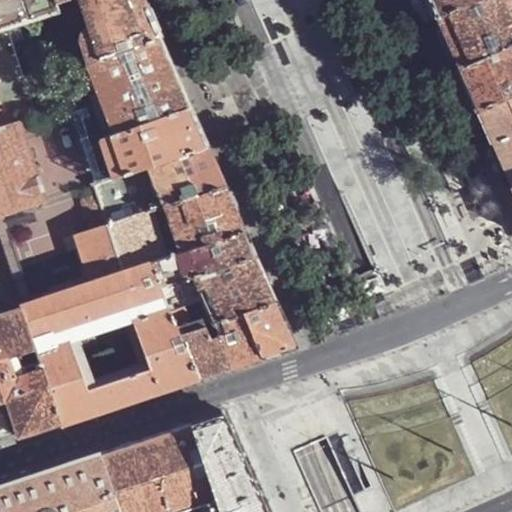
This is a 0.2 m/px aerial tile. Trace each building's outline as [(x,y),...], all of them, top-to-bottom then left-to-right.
[(53,0),(0,0),(0,30),(57,11),(56,7),(54,1),(53,0)] [(58,0),(78,0),(88,27),(83,30),(79,35),(80,42),(84,55),(86,62),(159,38),(148,12),(142,0),(53,0),(54,1),(58,0)] [(195,11),(189,0),(181,0),(178,2),(184,16),(195,11)] [(427,0),(434,16),(471,0),(427,0)] [(511,3),(510,0),(471,0),(434,16),(456,67),(511,43),(511,3)] [(67,4),(56,7),(57,11),(63,26),(73,23),(67,4)] [(72,36),(66,37),(70,47),(76,45),(72,36)] [(159,38),(86,62),(101,101),(111,126),(114,133),(190,107),(159,38)] [(511,43),(456,67),(475,109),(511,92),(511,43)] [(84,55),(74,59),(76,65),(82,63),(86,62),(84,55)] [(82,63),(76,65),(78,72),(84,69),(82,63)] [(0,109),(12,105),(0,69),(0,109)] [(511,92),(475,109),(509,186),(511,184),(511,92)] [(86,96),(76,99),(79,107),(88,103),(86,96)] [(12,105),(0,109),(0,127),(17,122),(17,119),(12,105)] [(207,146),(190,107),(114,133),(109,135),(106,136),(100,138),(98,139),(112,178),(148,166),(207,146)] [(26,116),(17,119),(17,122),(19,126),(20,126),(28,123),(26,116)] [(0,216),(30,207),(40,237),(50,234),(39,202),(45,200),(20,126),(19,126),(17,122),(0,127),(0,216)] [(103,129),(97,131),(100,138),(106,136),(103,129)] [(207,146),(148,166),(160,195),(165,205),(224,185),(207,146)] [(112,178),(107,179),(118,210),(160,195),(148,166),(112,178)] [(224,185),(165,205),(181,251),(244,230),(224,185)] [(165,205),(154,209),(169,255),(174,254),(181,251),(165,205)] [(154,209),(147,211),(163,257),(169,255),(154,209)] [(125,218),(107,224),(123,269),(123,271),(149,262),(163,257),(147,211),(125,218)] [(107,224),(73,236),(89,281),(123,269),(107,224)] [(181,251),(174,254),(184,278),(194,275),(255,255),(244,230),(181,251)] [(163,257),(149,262),(159,286),(184,278),(174,254),(169,255),(163,257)] [(255,255),(194,275),(203,297),(214,321),(220,319),(243,312),(275,301),(255,255)] [(356,279),(348,261),(335,267),(343,285),(356,279)] [(159,286),(149,262),(123,271),(123,269),(89,281),(19,304),(20,307),(34,349),(40,366),(60,422),(61,424),(89,415),(110,407),(131,401),(176,385),(197,378),(179,334),(168,309),(159,286)] [(187,303),(203,297),(194,275),(184,278),(159,286),(168,309),(187,303)] [(203,297),(187,303),(197,327),(202,325),(212,322),(214,321),(203,297)] [(275,301),(243,312),(262,357),(295,346),(275,301)] [(187,303),(168,309),(179,334),(197,327),(187,303)] [(0,314),(0,444),(9,441),(9,442),(14,440),(61,424),(60,422),(40,366),(17,374),(11,357),(34,349),(20,307),(0,314)] [(243,312),(220,319),(223,325),(214,328),(217,334),(230,367),(248,361),(262,357),(243,312)] [(214,321),(212,322),(214,328),(223,325),(220,319),(214,321)] [(207,338),(217,334),(214,328),(212,322),(202,325),(207,338)] [(197,327),(179,334),(197,378),(215,372),(230,367),(217,334),(207,338),(202,325),(197,327)] [(34,349),(11,357),(17,374),(40,366),(34,349)] [(269,511),(223,409),(190,420),(215,498),(219,511),(269,511)] [(125,443),(98,452),(119,511),(173,511),(200,503),(202,511),(219,511),(215,498),(190,420),(170,427),(125,443)] [(119,511),(98,452),(0,484),(0,506),(1,511),(119,511)]
